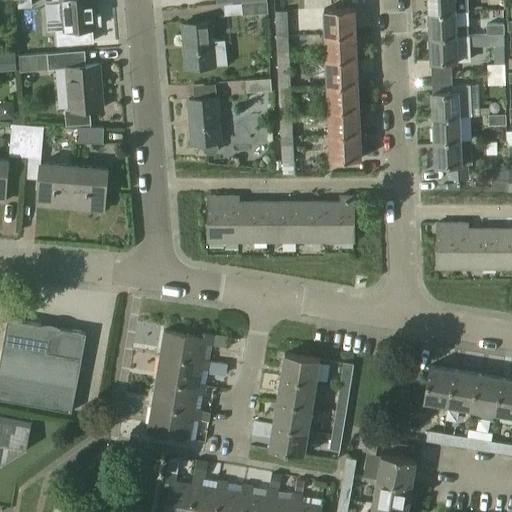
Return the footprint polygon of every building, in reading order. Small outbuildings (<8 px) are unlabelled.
[(92,29),(96,28),(96,25),(101,25),(100,14),(95,14),(93,0),(61,0),(64,30),(56,30),(57,45),(93,42),(92,29)] [(267,0),(242,2),(243,15),(268,13),(267,0)] [(427,0),(428,13),(456,12),(468,11),(467,0),(427,0)] [(325,34),(356,33),(355,7),(324,8),(325,34)] [(287,11),(275,11),(276,37),(288,36),(287,11)] [(456,12),(428,13),(429,37),(469,35),(468,25),(468,11),(456,12)] [(217,65),(228,64),(226,39),(213,40),(211,21),(183,23),(187,68),(217,66),(217,65)] [(504,24),(486,24),(487,35),(504,34),(504,24)] [(356,33),(325,34),(326,59),(357,58),(356,33)] [(469,35),(429,37),(431,61),(458,60),(470,59),(469,35)] [(288,36),(276,37),(277,61),(289,61),(288,36)] [(47,53),(19,55),(20,71),(49,69),(47,53)] [(357,58),(326,59),(327,84),(358,82),(357,58)] [(289,61),(277,61),(279,86),(291,86),(289,61)] [(505,64),(487,64),(487,74),(505,74),(505,73),(505,64)] [(71,111),(66,111),(67,126),(91,124),(90,110),(102,109),(98,65),(67,67),(71,111)] [(505,74),(487,74),(488,84),(505,84),(505,74)] [(271,78),(246,79),(246,92),(272,90),(271,78)] [(358,82),(327,84),(329,109),(360,107),(358,82)] [(452,84),(452,92),(432,93),(433,117),(459,116),(459,117),(472,116),(470,84),(452,84)] [(291,86),(279,86),(280,111),(292,111),(291,86)] [(193,144),(203,143),(204,150),(207,153),(215,153),(218,149),(218,142),(222,141),(218,96),(189,99),(193,144)] [(360,107),(329,109),(330,134),(361,132),(360,107)] [(292,111),(280,111),(281,136),(293,135),(292,111)] [(506,114),(488,114),(488,125),(506,125),(506,114)] [(434,141),(460,140),(459,117),(459,116),(433,117),(434,141)] [(11,123),(9,156),(25,157),(28,125),(11,123)] [(28,125),(25,157),(26,158),(41,159),(44,126),(29,125),(28,125)] [(78,127),(77,142),(103,143),(104,127),(78,127)] [(361,132),(330,134),(331,159),(362,158),(361,132)] [(282,162),(294,162),(293,135),(281,136),(282,162)] [(468,177),(468,164),(472,163),(471,140),(460,140),(434,141),(435,165),(448,164),(449,178),(468,177)] [(0,159),(0,202),(6,203),(9,161),(0,159)] [(71,208),(75,166),(41,163),(37,205),(71,208)] [(75,166),(71,208),(104,211),(108,169),(75,166)] [(508,191),(509,169),(493,168),(491,189),(508,191)] [(324,200),(324,241),(354,241),(354,194),(340,194),(340,200),(324,200)] [(239,200),(239,195),(207,195),(207,241),(237,241),(237,200),(239,200)] [(239,200),(237,200),(237,241),(266,241),(266,200),(239,200)] [(295,241),(295,200),(266,200),(266,241),(295,241)] [(324,241),(324,200),(295,200),(295,241),(324,241)] [(466,267),(466,222),(436,222),(436,267),(466,267)] [(495,267),(495,227),(467,227),(467,222),(466,222),(466,267),(495,267)] [(511,267),(511,227),(495,227),(495,267),(511,267)] [(0,395),(71,409),(81,356),(86,332),(8,317),(0,360),(0,395)] [(163,331),(159,356),(199,363),(199,359),(202,343),(212,345),(213,336),(201,334),(201,337),(163,331)] [(281,377),(315,383),(319,359),(285,353),(281,377)] [(159,356),(154,381),(194,388),(195,384),(198,368),(207,370),(208,365),(209,361),(199,359),(199,363),(159,356)] [(354,364),(343,362),(339,387),(350,389),(354,364)] [(447,404),(453,369),(429,365),(423,400),(447,404)] [(471,408),(476,373),(453,369),(447,404),(471,408)] [(494,411),(500,377),(476,373),(471,408),(494,411)] [(315,383),(281,377),(277,400),(311,406),(315,383)] [(511,378),(500,377),(494,411),(511,414),(511,378)] [(154,381),(150,406),(190,412),(190,409),(193,393),(203,395),(204,389),(204,385),(195,384),(194,388),(154,381)] [(336,410),(346,412),(350,389),(339,387),(336,410)] [(311,406),(277,400),(273,423),(307,429),(311,406)] [(150,406),(146,431),(186,438),(189,419),(198,420),(199,414),(200,411),(190,409),(190,412),(150,406)] [(332,433),(342,435),(346,412),(336,410),(332,433)] [(26,442),(31,420),(0,414),(0,461),(22,447),(23,441),(26,442)] [(307,429),(273,423),(269,447),(303,453),(307,429)] [(441,443),(443,433),(428,431),(426,441),(441,443)] [(329,449),(340,451),(342,435),(332,433),(329,449)] [(443,433),(441,443),(464,447),(466,437),(443,433)] [(466,437),(464,447),(488,451),(489,441),(466,437)] [(511,444),(489,441),(488,451),(511,455),(511,444)] [(376,478),(410,484),(415,460),(380,454),(376,478)] [(357,459),(346,458),(343,472),(354,474),(357,459)] [(167,486),(163,511),(189,511),(194,488),(191,487),(174,485),(176,474),(167,472),(165,485),(167,486)] [(354,474),(343,472),(339,496),(350,498),(354,474)] [(194,488),(189,511),(215,511),(219,492),(216,491),(200,488),(202,478),(195,477),(193,477),(191,487),(194,488)] [(372,502),(406,508),(410,484),(376,478),(372,502)] [(219,492),(215,511),(241,511),(244,496),(240,495),(225,493),(226,483),(221,482),(218,481),(216,491),(219,492)] [(244,496),(241,511),(267,511),(269,500),(266,499),(250,497),(251,487),(246,486),(242,485),(240,495),(244,496)] [(269,500),(267,511),(292,511),(294,504),(291,504),(275,501),(276,491),(271,490),(268,489),(266,499),(269,500)] [(294,504),(292,511),(319,511),(320,508),(300,505),(301,495),(296,494),(293,494),(291,504),(294,504)] [(347,511),(350,498),(339,496),(336,511),(347,511)] [(370,511),(405,511),(406,508),(372,502),(370,511)]
